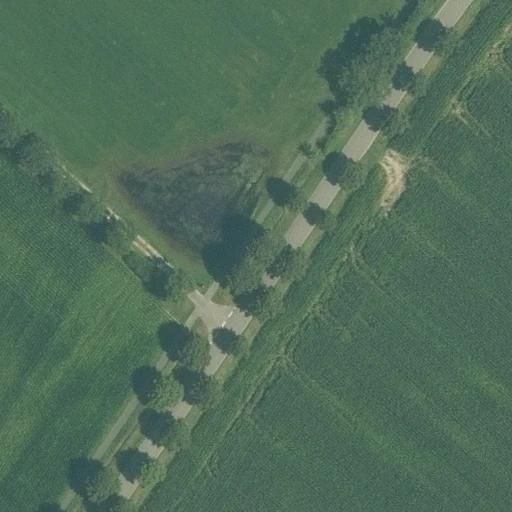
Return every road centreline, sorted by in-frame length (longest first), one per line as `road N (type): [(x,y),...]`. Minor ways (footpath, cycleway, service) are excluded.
road 1 (tertiary): [(108,511),(462,0)]
road 2 (track): [(231,330),(0,115)]
